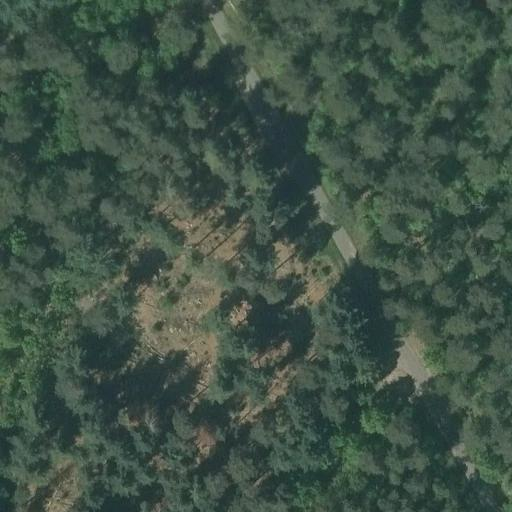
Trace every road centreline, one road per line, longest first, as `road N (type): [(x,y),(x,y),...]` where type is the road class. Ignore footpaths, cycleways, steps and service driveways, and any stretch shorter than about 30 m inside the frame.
road 1 (unclassified): [(203,0),(490,511)]
road 2 (track): [(511,337),(405,357),(306,511)]
